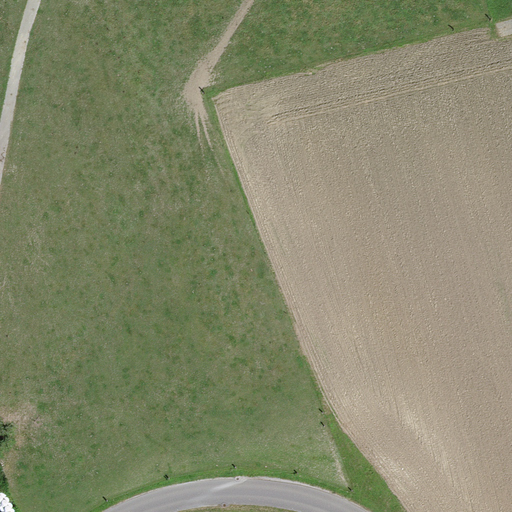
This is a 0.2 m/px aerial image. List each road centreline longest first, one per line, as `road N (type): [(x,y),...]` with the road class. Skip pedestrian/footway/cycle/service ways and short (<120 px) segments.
road 1 (unclassified): [(334,511),(304,495),(222,488),(136,511)]
road 2 (track): [(32,0),(0,162)]
